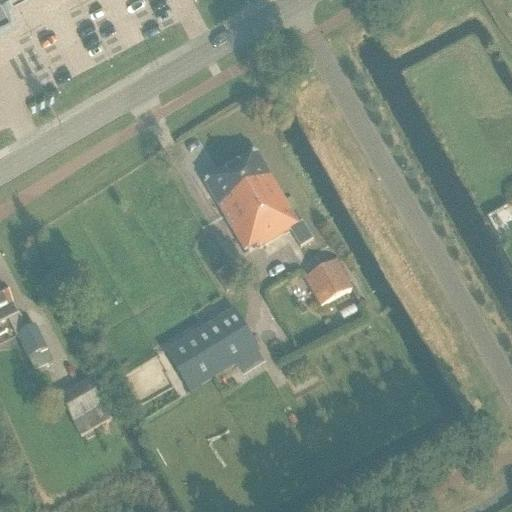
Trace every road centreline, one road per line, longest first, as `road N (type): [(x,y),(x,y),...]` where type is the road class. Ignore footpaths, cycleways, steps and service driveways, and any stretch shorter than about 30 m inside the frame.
road 1 (residential): [(511,392),(290,4)]
road 2 (tertiary): [(0,174),(290,4)]
